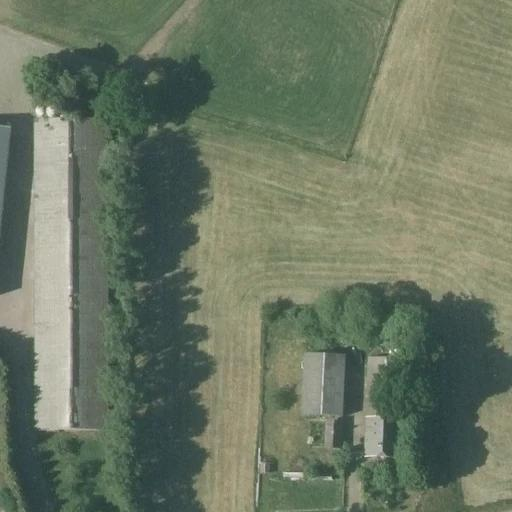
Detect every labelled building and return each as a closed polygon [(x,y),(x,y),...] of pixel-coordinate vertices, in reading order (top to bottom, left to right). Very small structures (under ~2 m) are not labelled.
[(34,433),(79,433),(100,433),(108,433),(108,122),(96,122),(34,122),(34,426),(34,433)] [(0,246),(11,131),(0,129),(0,246)] [(411,311),(411,326),(427,326),(428,312),(411,311)] [(320,346),(401,349),(402,349),(403,331),(320,328),(320,346)] [(342,418),(345,357),(304,355),(301,417),(342,418)] [(367,360),(366,399),(403,400),(405,361),(367,360)] [(400,459),(400,458),(402,421),(366,419),(364,458),(400,459)] [(324,449),(341,449),(342,424),(324,423),(324,449)]
